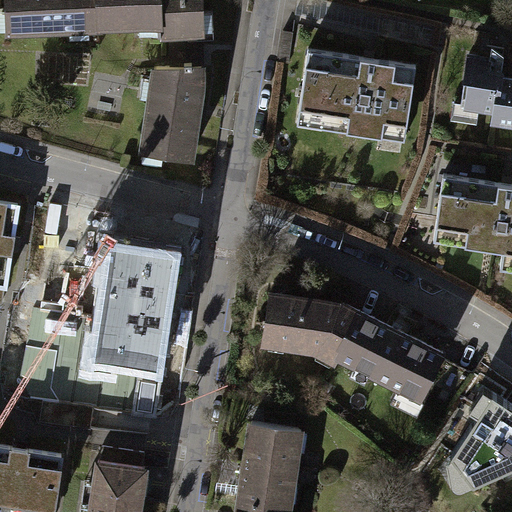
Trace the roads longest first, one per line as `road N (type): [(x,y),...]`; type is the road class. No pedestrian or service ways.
road 1 (residential): [(235,219),(420,293),(511,351)]
road 2 (residential): [(189,511),(235,219)]
road 3 (residential): [(0,157),(235,219)]
road 4 (residential): [(235,219),(268,0)]
